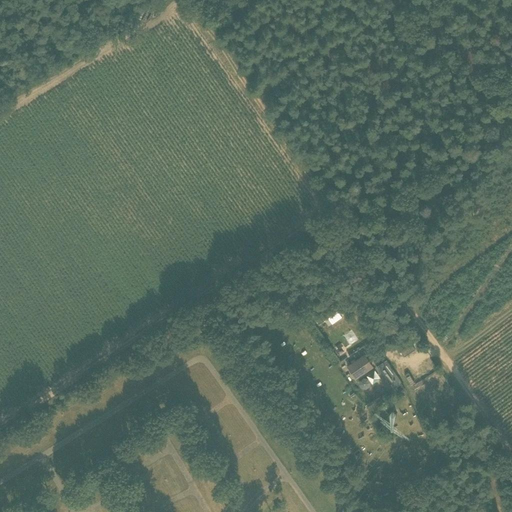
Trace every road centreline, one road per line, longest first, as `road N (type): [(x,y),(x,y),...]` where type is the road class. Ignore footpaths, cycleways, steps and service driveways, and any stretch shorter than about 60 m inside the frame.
road 1 (track): [(335,212),(0,428)]
road 2 (track): [(511,455),(335,212)]
road 3 (track): [(335,212),(181,0)]
road 4 (track): [(504,444),(478,454),(438,438),(382,348)]
